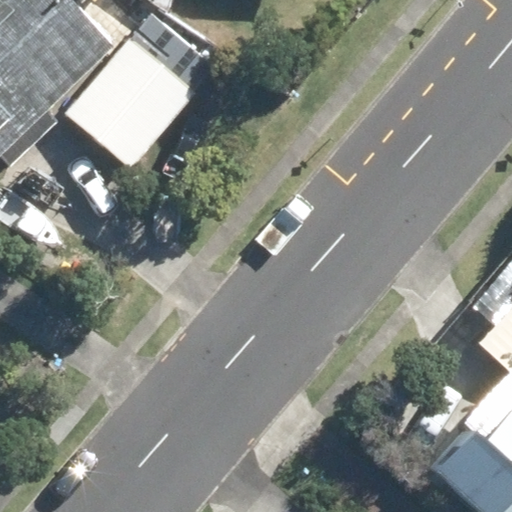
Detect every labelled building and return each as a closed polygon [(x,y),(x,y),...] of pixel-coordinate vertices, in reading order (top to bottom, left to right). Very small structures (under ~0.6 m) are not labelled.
[(45,113),(107,52),(57,0),(0,0),(0,158),(10,170),(56,123),(45,113)] [(148,0),(148,2),(168,9),(170,0),(148,0)] [(127,40),(63,115),(128,171),(191,96),(127,40)] [(511,315),(491,337),(511,357),(511,315)] [(448,415),(454,421),(416,460),(470,511),(511,511),(511,409),(500,398),(495,403),(476,385),(448,415)]
